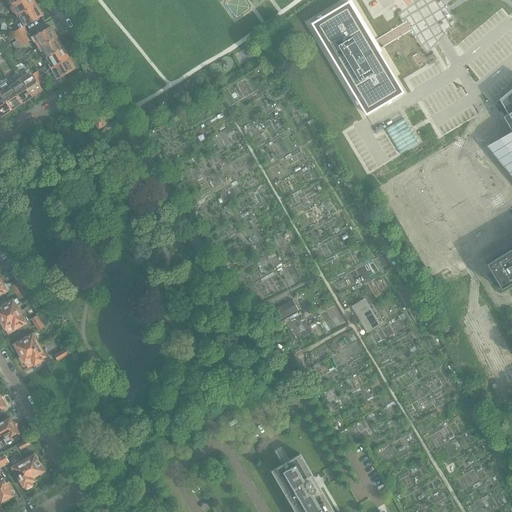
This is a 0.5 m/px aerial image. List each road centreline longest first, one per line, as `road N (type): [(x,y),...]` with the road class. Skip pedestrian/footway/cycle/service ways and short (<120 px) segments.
road 1 (primary): [(91,0),(242,169),(487,511)]
road 2 (primary): [(511,505),(377,302),(126,0)]
road 3 (residential): [(231,303),(97,73)]
road 4 (residential): [(44,511),(76,491),(0,358)]
